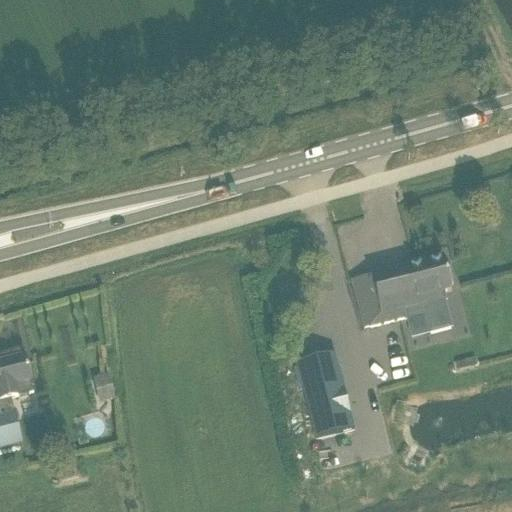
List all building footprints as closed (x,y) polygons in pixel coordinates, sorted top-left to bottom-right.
[(369,279),(351,284),(356,303),(364,332),(405,321),(409,337),(410,339),(411,338),(430,333),(447,329),(439,298),(451,295),(449,288),(452,285),(451,278),(447,277),(442,260),(369,279)] [(334,356),(296,366),(316,442),(354,432),(334,356)] [(0,450),(21,445),(10,401),(33,395),(24,361),(0,367),(0,450)] [(455,367),(457,376),(477,371),(475,362),(455,367)] [(107,377),(91,381),(97,406),(113,403),(107,377)] [(477,467),(405,482),(410,511),(437,511),(484,502),(477,467)]
